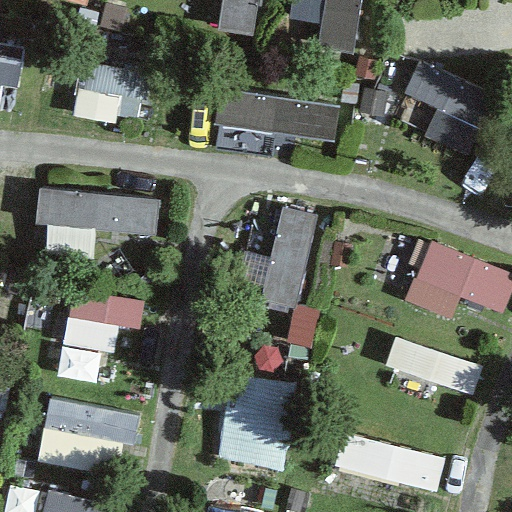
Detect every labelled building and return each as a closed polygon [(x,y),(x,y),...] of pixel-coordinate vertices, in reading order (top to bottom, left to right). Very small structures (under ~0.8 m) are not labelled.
[(253,20),(255,0),(220,0),(218,15),(253,20)] [(333,0),(326,37),(353,43),(361,0),(333,0)] [(21,57),(0,52),(0,80),(15,83),(21,57)] [(149,68),(84,54),(79,77),(145,91),(149,68)] [(493,89),(421,55),(408,81),(481,115),(493,89)] [(307,93),(228,87),(225,116),(305,122),(307,93)] [(36,215),(155,228),(159,196),(40,183),(36,215)] [(300,297),(319,208),(285,201),(267,290),(300,297)] [(511,290),(511,268),(435,237),(423,265),(508,300),(511,290)] [(142,295),(73,284),(68,312),(138,323),(142,295)] [(61,336),(66,307),(30,301),(26,331),(61,336)] [(481,363),(396,331),(385,359),(471,390),(481,363)] [(295,380),(237,369),(223,450),(281,460),(295,380)] [(139,411),(54,393),(48,420),(133,438),(139,411)] [(443,453),(343,427),(335,458),(435,484),(443,453)] [(116,511),(118,504),(49,487),(42,511),(116,511)]
